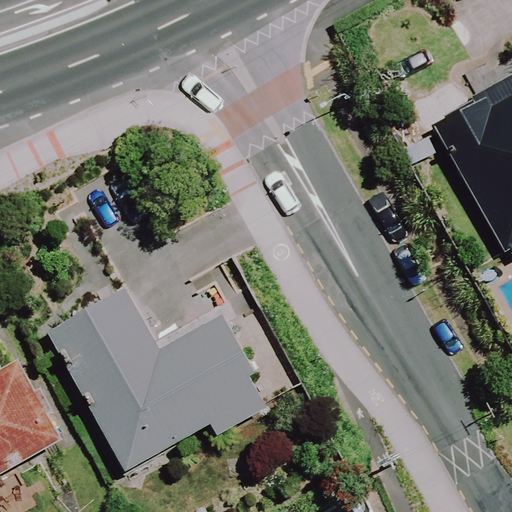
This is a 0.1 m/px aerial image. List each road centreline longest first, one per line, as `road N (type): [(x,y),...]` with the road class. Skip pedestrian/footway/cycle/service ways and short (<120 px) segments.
road 1 (residential): [(291,159),(497,511)]
road 2 (residential): [(291,159),(271,154),(202,80),(132,40)]
road 3 (residential): [(231,0),(295,135),(291,159)]
road 4 (trunk): [(132,40),(0,90)]
